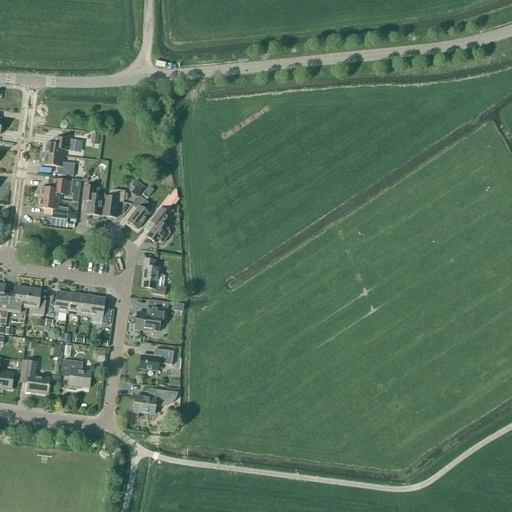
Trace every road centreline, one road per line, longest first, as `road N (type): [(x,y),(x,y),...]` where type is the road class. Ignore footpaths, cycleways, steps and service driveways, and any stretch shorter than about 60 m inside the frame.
road 1 (tertiary): [(32,81),(143,79),(436,49),(511,31)]
road 2 (residential): [(9,258),(32,81)]
road 3 (residential): [(103,425),(125,284)]
road 4 (residential): [(125,284),(13,268),(9,258)]
